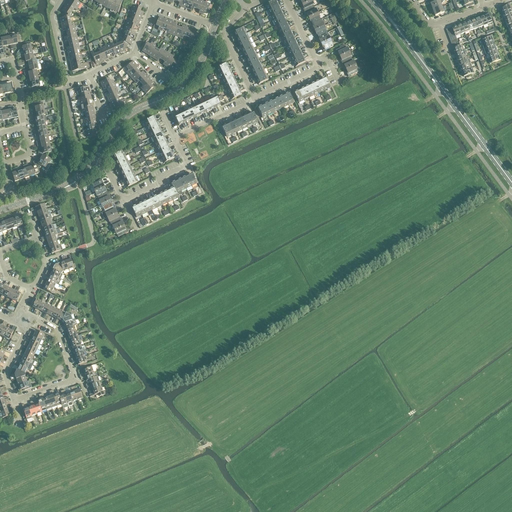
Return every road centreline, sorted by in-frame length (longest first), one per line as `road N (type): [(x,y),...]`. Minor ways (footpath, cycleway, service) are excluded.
road 1 (primary): [(511,182),(373,0)]
road 2 (tertiary): [(94,161),(115,125),(193,75),(213,26)]
